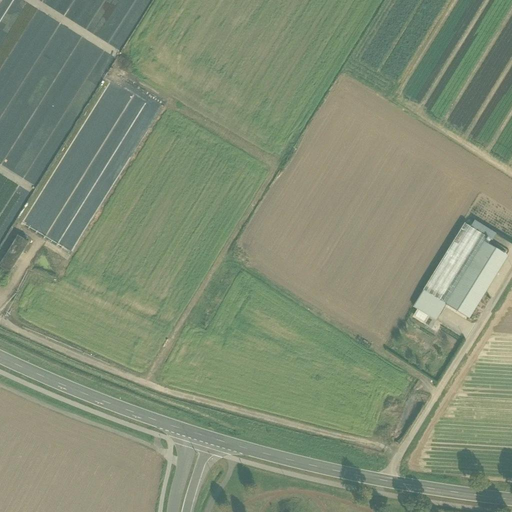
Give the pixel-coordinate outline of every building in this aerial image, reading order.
[(23,223),(71,252),(107,192),(106,191),(108,188),(99,182),(101,179),(95,176),(90,183),(86,181),(87,178),(78,173),(82,165),(72,159),(69,163),(62,159),(46,186),(52,189),(44,203),(38,199),(23,223)] [(470,227),(488,238),(494,229),(476,218),(470,227)] [(446,304),(447,305),(463,279),(485,244),(488,238),(470,227),(465,225),(424,291),(425,292),(446,304)] [(17,237),(0,264),(0,284),(2,285),(28,243),(17,237)] [(488,246),(485,244),(463,279),(484,292),(509,252),(492,241),(488,246)] [(484,292),(463,279),(447,305),(468,318),(484,292)] [(436,322),(446,304),(425,292),(419,302),(434,312),(430,319),(436,322)] [(415,309),(430,319),(434,312),(419,302),(415,309)]
